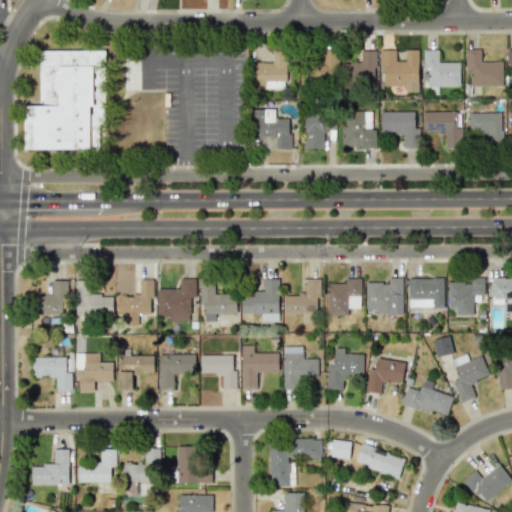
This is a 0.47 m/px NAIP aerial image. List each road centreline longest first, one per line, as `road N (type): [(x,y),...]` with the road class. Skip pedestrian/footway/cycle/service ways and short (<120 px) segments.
road 1 (residential): [(511,174),(5,178)]
road 2 (primary): [(5,227),(511,224)]
road 3 (residential): [(6,248),(511,248)]
road 4 (residential): [(49,0),(121,24),(511,21)]
road 5 (residential): [(7,422),(329,418),(379,427),(442,458)]
road 6 (primary): [(511,194),(101,198)]
road 7 (tertiary): [(5,227),(9,399),(0,459)]
road 8 (residential): [(39,0),(8,63),(5,199)]
road 9 (residential): [(417,511),(424,486),(453,446),(511,417)]
